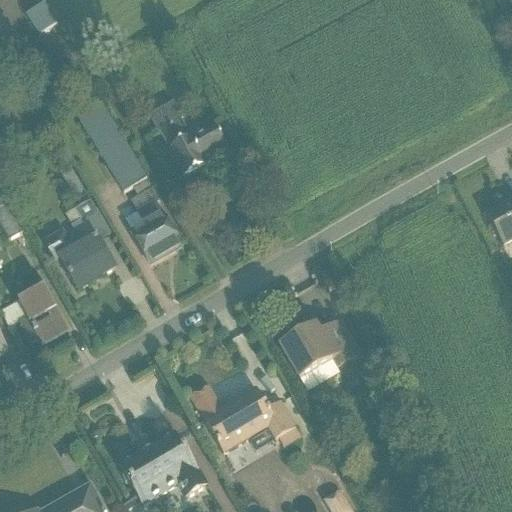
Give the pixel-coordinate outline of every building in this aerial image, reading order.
[(200,165),(229,149),(217,127),(195,139),(180,112),(153,127),(185,184),(205,174),(200,165)] [(133,134),(114,144),(111,138),(107,139),(137,196),(160,184),(133,134)] [(0,195),(0,200),(21,248),(36,241),(14,189),(0,195)] [(504,249),(511,244),(511,204),(488,217),(504,249)] [(152,268),(184,250),(165,217),(132,235),(152,268)] [(81,297),(119,276),(99,239),(60,260),(81,297)] [(44,349),(70,336),(48,292),(21,305),(44,349)] [(303,388),(345,363),(324,328),(282,352),(303,388)] [(297,434),(267,384),(202,423),(223,459),(269,431),(278,446),(297,434)] [(189,505),(209,493),(178,438),(119,472),(142,511),(145,511),(181,492),(189,505)] [(102,511),(90,489),(46,511),(102,511)]
